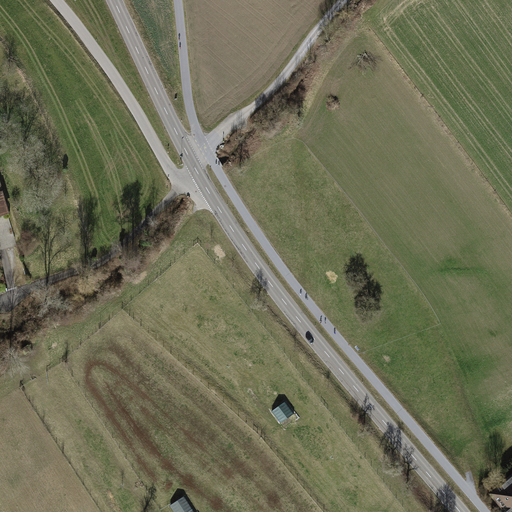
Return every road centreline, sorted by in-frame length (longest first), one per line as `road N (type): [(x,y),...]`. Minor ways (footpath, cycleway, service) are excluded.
road 1 (tertiary): [(460,511),(281,297),(197,171)]
road 2 (unclassified): [(55,0),(113,74),(172,172),(184,178),(197,171)]
road 3 (track): [(184,178),(106,258),(0,301)]
road 4 (track): [(205,148),(283,78),(342,0)]
road 5 (tertiary): [(197,171),(114,0)]
road 6 (track): [(205,148),(187,96),(178,0)]
